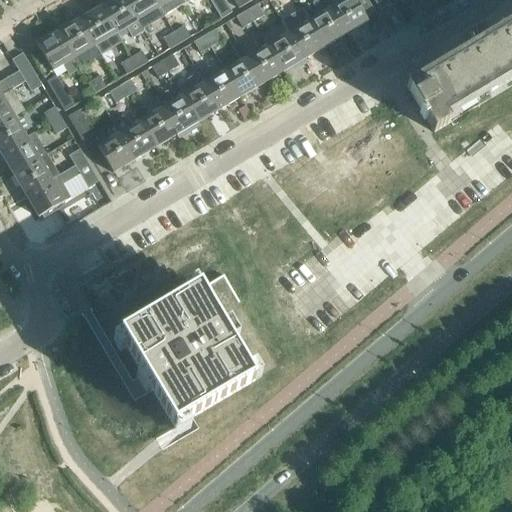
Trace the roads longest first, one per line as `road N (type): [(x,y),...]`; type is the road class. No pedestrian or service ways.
road 1 (residential): [(27,276),(490,5)]
road 2 (secondary): [(511,232),(187,511)]
road 3 (secondary): [(244,511),(511,280)]
road 4 (residential): [(43,332),(193,244)]
